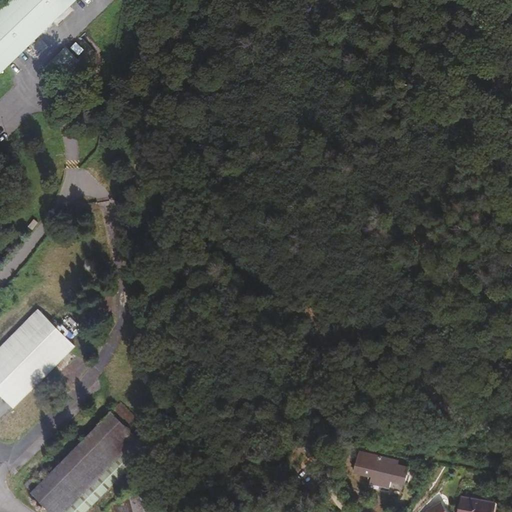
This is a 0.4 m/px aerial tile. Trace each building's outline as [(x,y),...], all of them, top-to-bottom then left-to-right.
[(10,0),(0,10),(0,74),(77,0),(10,0)] [(39,72),(51,86),(78,60),(65,47),(39,72)] [(28,227),(33,231),(39,223),(34,219),(28,227)] [(0,394),(0,395),(13,407),(75,346),(41,311),(0,350),(0,394)] [(25,488),(48,510),(128,429),(139,419),(120,400),(40,481),(36,477),(25,488)] [(128,429),(48,510),(49,511),(65,511),(66,511),(128,450),(138,440),(128,429)] [(66,511),(84,511),(137,459),(128,450),(66,511)] [(407,482),(409,470),(399,467),(398,471),(374,467),(372,475),(407,482)] [(155,511),(150,493),(129,498),(132,511),(155,511)] [(458,511),(489,511),(490,503),(460,499),(458,511)]
